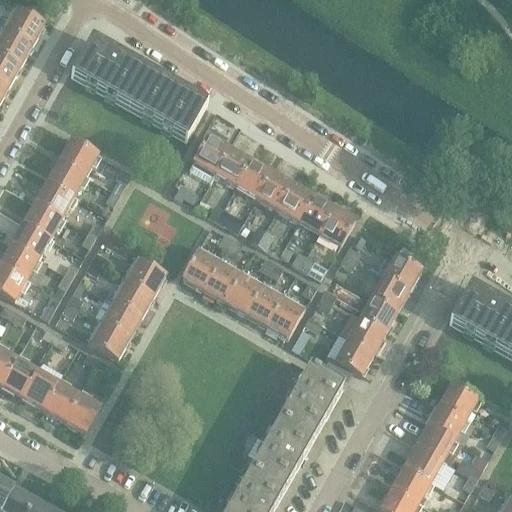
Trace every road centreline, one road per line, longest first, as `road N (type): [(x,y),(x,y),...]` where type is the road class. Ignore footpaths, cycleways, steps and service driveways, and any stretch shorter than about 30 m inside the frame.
road 1 (residential): [(469,245),(92,0)]
road 2 (residential): [(318,511),(469,245)]
road 3 (residential): [(0,155),(88,0)]
road 4 (residential): [(134,511),(0,435)]
